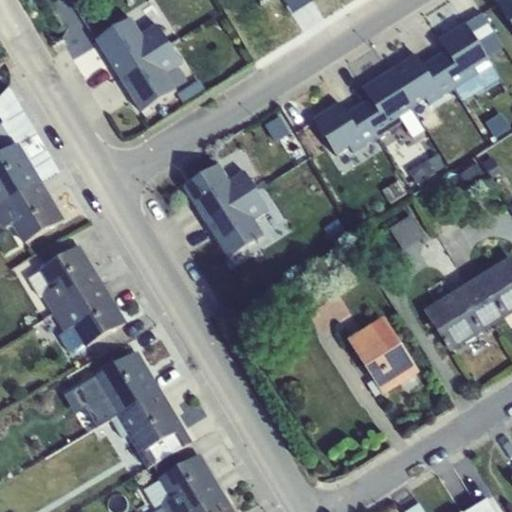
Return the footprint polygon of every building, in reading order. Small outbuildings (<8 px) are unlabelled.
[(511,0),(508,0),(501,5),(511,21),(511,0)] [(98,44),(117,76),(168,45),(158,28),(146,36),(137,20),(98,44)] [(449,54),(438,61),(454,92),(477,77),(474,73),(490,63),(468,27),(442,43),(449,54)] [(181,67),(168,45),(117,76),(141,116),(189,88),(177,69),(181,67)] [(416,115),(454,92),(438,61),(426,69),(418,57),(392,73),(416,115)] [(391,131),(416,115),(392,73),(365,90),(372,100),(391,131)] [(343,104),(316,122),(342,162),(391,131),(372,100),(350,114),(343,104)] [(7,122),(0,124),(0,140),(4,148),(16,142),(7,122)] [(0,208),(43,183),(19,142),(0,153),(0,208)] [(489,155),(481,159),(492,178),(500,174),(489,155)] [(479,162),(468,170),(475,181),(486,173),(479,162)] [(185,190),(205,223),(257,191),(246,175),(238,180),(227,163),(185,190)] [(65,220),(43,183),(0,208),(0,224),(3,230),(12,224),(24,244),(65,220)] [(271,213),(257,191),(205,223),(228,258),(271,231),(263,218),(271,213)] [(407,246),(426,237),(417,217),(398,226),(407,246)] [(44,299),(55,317),(105,287),(81,247),(28,278),(41,300),(44,299)] [(511,256),(469,285),(495,326),(511,314),(511,256)] [(495,326),(469,285),(425,312),(451,353),(495,326)] [(127,323),(105,287),(55,317),(65,333),(61,335),(73,355),(127,323)] [(385,318),(348,341),(383,396),(420,373),(385,318)] [(100,402),(111,419),(160,389),(138,353),(80,388),(92,407),(100,402)] [(192,443),(160,389),(111,419),(123,439),(130,435),(145,459),(182,442),(192,443)] [(179,450),(192,443),(182,442),(145,459),(141,461),(147,470),(154,466),(162,479),(144,489),(156,508),(162,505),(166,511),(190,511),(223,491),(202,455),(187,463),(179,450)] [(235,511),(223,491),(190,511),(235,511)] [(496,511),(488,499),(466,511),(496,511)] [(425,511),(419,502),(404,511),(425,511)]
